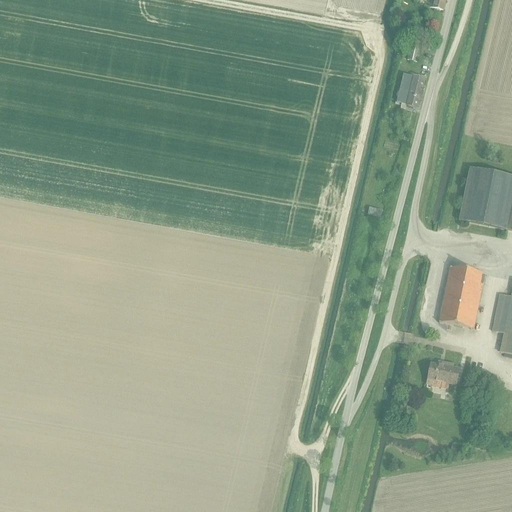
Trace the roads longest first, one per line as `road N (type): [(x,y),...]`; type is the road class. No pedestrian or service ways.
road 1 (track): [(210,0),(373,29),(382,56),(292,445),(313,455)]
road 2 (unclassified): [(324,511),(451,0)]
road 3 (track): [(355,374),(313,455),(313,511)]
